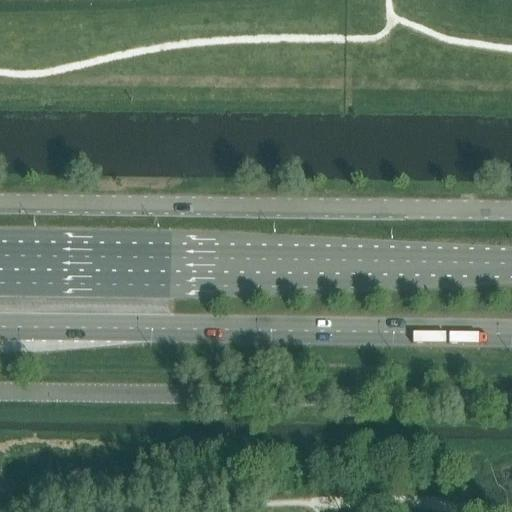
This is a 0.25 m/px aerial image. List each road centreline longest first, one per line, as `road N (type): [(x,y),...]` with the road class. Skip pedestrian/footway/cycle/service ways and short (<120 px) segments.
road 1 (trunk): [(511,265),(0,256)]
road 2 (tertiary): [(511,210),(0,203)]
road 3 (trunk): [(0,327),(511,333)]
